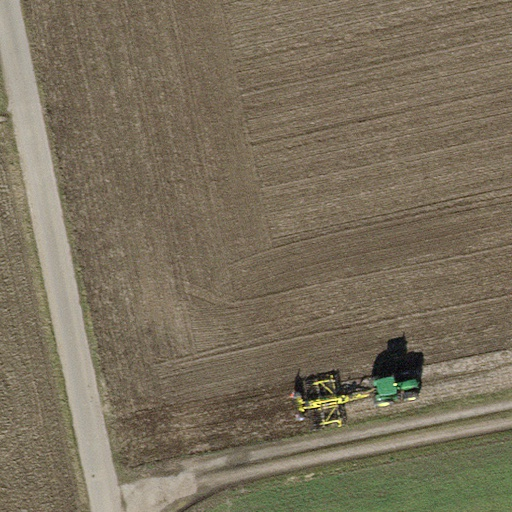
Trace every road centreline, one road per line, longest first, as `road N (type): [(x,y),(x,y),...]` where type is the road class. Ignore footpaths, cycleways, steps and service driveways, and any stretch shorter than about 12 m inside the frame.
road 1 (unclassified): [(105,511),(0,21)]
road 2 (track): [(113,511),(186,482),(511,415)]
